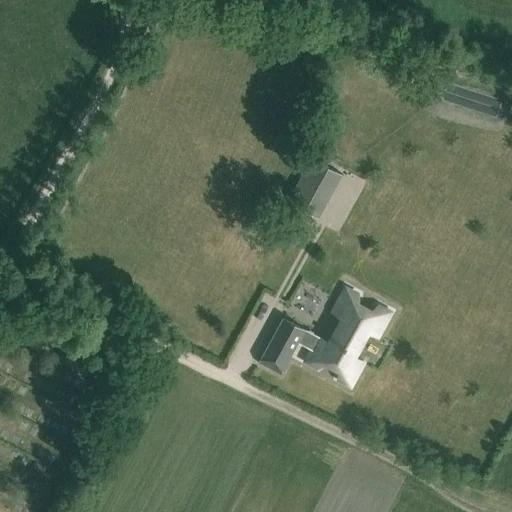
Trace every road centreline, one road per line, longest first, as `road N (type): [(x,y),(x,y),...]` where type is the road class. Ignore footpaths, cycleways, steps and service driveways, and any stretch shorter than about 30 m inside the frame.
road 1 (track): [(130,0),(122,41),(30,230),(26,259),(33,274),(80,303),(180,353)]
road 2 (track): [(180,353),(511,509)]
